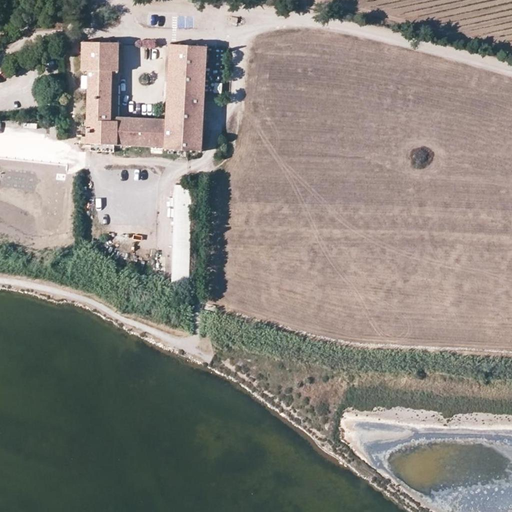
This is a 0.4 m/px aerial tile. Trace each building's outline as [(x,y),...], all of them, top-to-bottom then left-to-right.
[(193,19),(181,18),(180,26),(192,27),(193,19)] [(164,150),(201,153),(207,46),(171,44),(167,118),(118,116),(111,115),(113,71),(119,71),(119,43),(83,42),(82,70),(88,70),(87,136),(81,136),(81,143),(164,146),(164,150)] [(207,72),(206,93),(221,93),(222,72),(207,72)] [(192,186),(174,185),(171,282),(190,283),(192,186)] [(211,312),(214,306),(205,303),(203,309),(211,312)]
